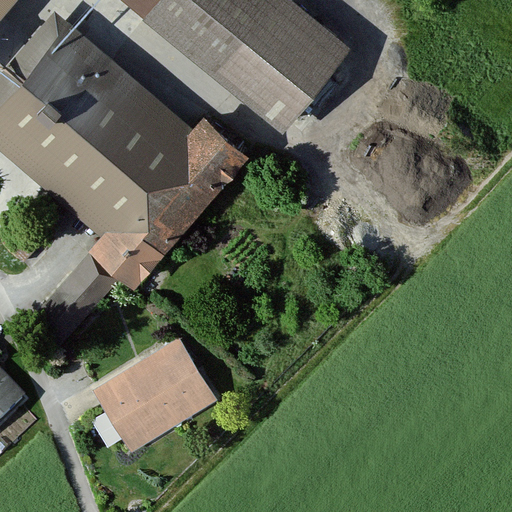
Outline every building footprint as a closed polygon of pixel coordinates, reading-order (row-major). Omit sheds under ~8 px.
[(0,0),(0,23),(18,0),(0,0)] [(307,0),(158,0),(150,11),(294,125),(360,41),(307,0)] [(188,119),(73,22),(13,93),(0,81),(0,132),(115,229),(99,248),(144,286),(257,152),(201,104),(188,119)] [(62,335),(116,281),(88,253),(34,307),(62,335)] [(178,333),(92,388),(134,453),(219,398),(178,333)] [(0,362),(8,355),(0,347),(0,427),(31,397),(0,366),(0,362)]
